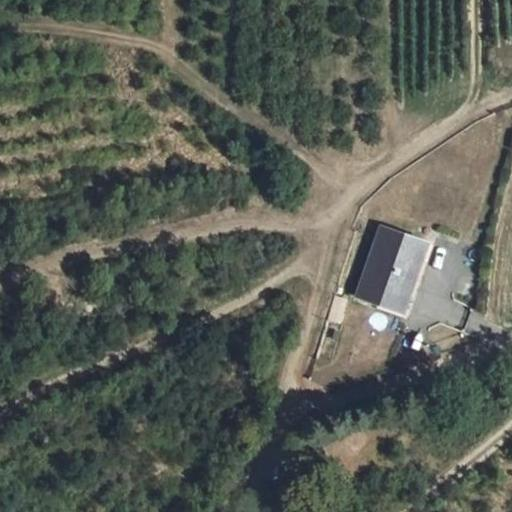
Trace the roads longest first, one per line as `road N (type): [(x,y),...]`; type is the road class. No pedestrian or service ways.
road 1 (track): [(312,263),(0,413)]
road 2 (track): [(324,229),(115,254),(0,281)]
road 3 (track): [(324,229),(390,164),(511,89)]
road 4 (track): [(495,338),(388,386),(287,411)]
road 5 (track): [(287,411),(312,263)]
road 6 (track): [(287,411),(219,511)]
